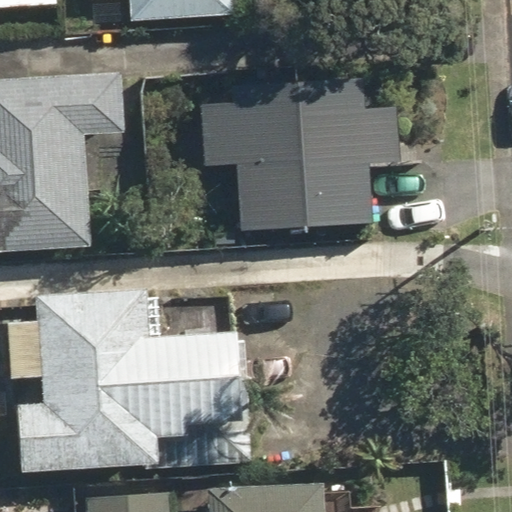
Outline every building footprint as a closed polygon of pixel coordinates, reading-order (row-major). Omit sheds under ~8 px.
[(131,0),(132,23),(242,22),(241,0),(131,0)] [(0,240),(98,237),(94,132),(134,131),(131,61),(0,66),(0,240)] [(238,105),(207,105),(207,163),(243,163),(243,226),(376,226),(376,159),(407,159),(407,96),(352,96),(352,62),(238,63),(238,105)] [(24,382),(21,463),(169,468),(170,432),(200,433),(201,413),(246,414),(248,330),(153,327),(155,287),(44,284),(43,309),(17,308),(15,381),(24,382)] [(330,511),(329,483),(215,487),(215,511),(330,511)] [(183,511),(184,489),(93,488),(92,511),(183,511)]
